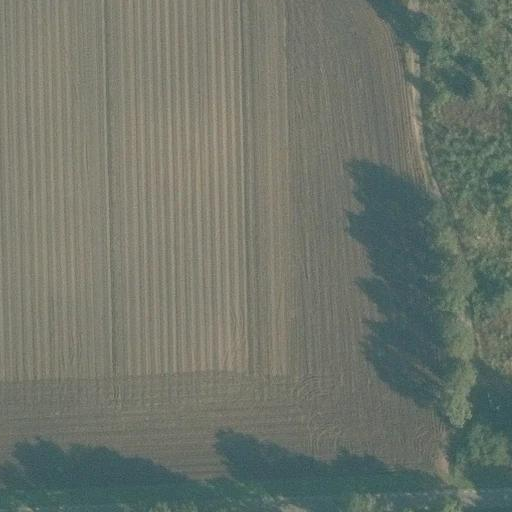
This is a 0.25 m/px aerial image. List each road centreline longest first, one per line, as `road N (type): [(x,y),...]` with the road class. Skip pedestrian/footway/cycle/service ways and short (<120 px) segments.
road 1 (unclassified): [(3,511),(511,494)]
road 2 (track): [(415,0),(415,130),(455,244),(472,382)]
